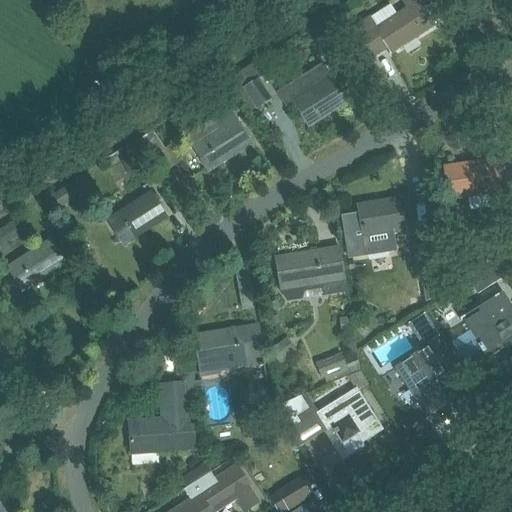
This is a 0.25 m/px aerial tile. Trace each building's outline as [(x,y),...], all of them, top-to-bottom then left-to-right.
[(438,0),(410,0),(404,4),(408,11),(386,25),(379,15),(371,20),(353,32),(361,43),(371,60),(388,49),(391,55),(435,26),(430,18),(444,9),(438,0)] [(233,72),(239,83),(259,74),(253,63),(233,72)] [(323,65),(289,86),(298,101),(293,104),(298,111),(308,128),(352,100),(341,83),(337,76),(332,79),(323,65)] [(258,81),(244,90),(257,110),(271,101),(258,81)] [(193,149),(198,156),(208,173),(252,145),(220,95),(204,106),(220,132),(193,149)] [(281,136),(288,131),(277,112),(269,117),(281,136)] [(165,152),(153,133),(139,142),(151,161),(165,152)] [(127,159),(113,169),(126,186),(139,176),(127,159)] [(497,161),(445,169),(449,201),(511,191),(511,164),(511,159),(497,161)] [(73,185),(53,198),(59,208),(80,195),(73,185)] [(109,223),(112,230),(123,246),(167,219),(152,195),(109,223)] [(359,213),(343,216),(351,259),(396,252),(393,234),(415,230),(410,199),(358,207),(359,213)] [(19,221),(0,232),(0,249),(27,233),(19,221)] [(7,270),(12,277),(23,293),(66,265),(51,241),(7,270)] [(438,284),(432,245),(417,247),(423,286),(438,284)] [(339,250),(328,252),(276,260),(281,292),(283,291),(284,298),(288,303),(343,295),(341,282),(344,281),(339,250)] [(511,254),(502,260),(510,272),(511,271),(511,254)] [(500,262),(476,278),(485,293),(510,277),(500,262)] [(511,307),(511,306),(510,306),(504,303),(497,308),(500,312),(470,331),(488,360),(511,344),(511,307)] [(347,334),(354,333),(352,318),(350,318),(339,320),(341,334),(347,334)] [(432,326),(416,336),(423,347),(439,337),(432,326)] [(220,372),(231,370),(264,365),(258,328),(195,338),(201,377),(220,374),(220,372)] [(397,369),(408,387),(419,404),(414,407),(423,421),(447,406),(433,383),(450,373),(433,346),(397,369)] [(356,353),(342,359),(341,356),(316,365),(321,378),(346,369),(346,368),(359,362),(356,353)] [(359,395),(360,394),(370,388),(360,372),(349,379),(359,395)] [(131,456),(151,454),(196,451),(194,428),(190,428),(188,401),(186,401),(185,385),(160,387),(163,421),(129,424),(131,456)] [(360,394),(359,395),(346,403),(344,399),(317,416),(327,433),(332,429),(342,446),(357,437),(360,440),(368,435),(371,439),(384,432),(360,394)] [(302,399),(278,415),(289,433),(301,426),(297,419),(310,412),(302,399)] [(206,464),(180,480),(186,488),(189,486),(206,475),(211,472),(206,464)] [(191,502),(175,511),(220,511),(235,502),(241,511),(249,511),(261,504),(250,488),(236,466),(216,480),(219,484),(211,489),(191,502)] [(186,488),(183,490),(191,502),(211,489),(219,484),(216,480),(211,472),(206,475),(189,486),(186,488)] [(278,494),(269,500),(277,511),(287,511),(288,511),(289,511),(313,497),(307,488),(315,483),(310,474),(302,480),(301,479),(277,493),(278,494)] [(15,511),(0,487),(0,511),(15,511)]
